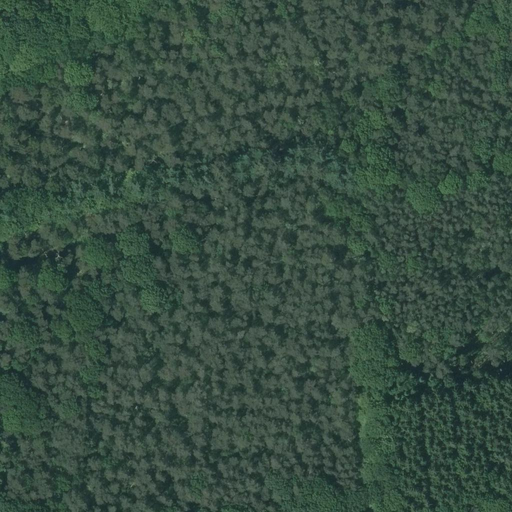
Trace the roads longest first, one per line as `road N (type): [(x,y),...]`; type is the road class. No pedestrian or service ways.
road 1 (track): [(511,166),(400,187),(295,143),(0,201)]
road 2 (track): [(352,166),(400,511)]
